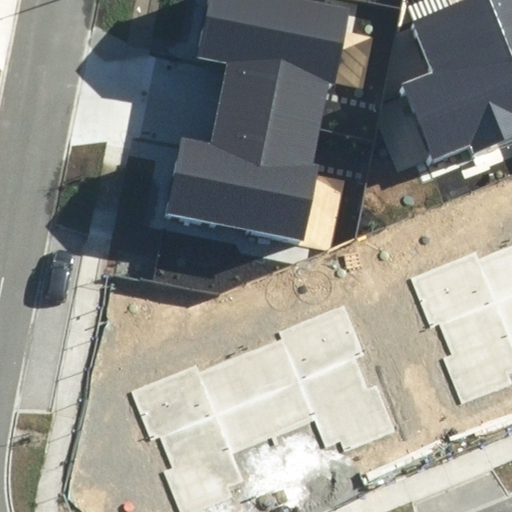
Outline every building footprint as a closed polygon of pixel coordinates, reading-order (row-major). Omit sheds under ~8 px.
[(218,107),(319,128),(328,86),(334,88),(350,12),(293,0),(209,0),(197,57),(227,63),(218,107)] [(511,0),(468,0),(407,26),(427,74),(395,87),(428,166),(471,148),(475,157),(511,141),(511,0)] [(311,165),(319,128),(218,107),(209,145),(181,139),(164,214),(302,244),(319,167),(311,165)] [(511,339),(511,244),(482,256),(480,250),(410,278),(430,327),(439,324),(452,357),(443,361),(461,405),(510,385),(506,376),(511,373),(511,347),(509,341),(511,339)] [(280,339),(241,355),(274,436),(314,421),(326,449),(341,443),(345,453),(397,432),(378,386),(368,390),(355,356),(364,353),(344,305),(278,332),(280,339)] [(274,436),(241,355),(203,370),(201,363),(131,392),(151,441),(160,437),(174,470),(164,474),(179,511),(198,511),(231,499),(227,489),(242,483),(230,454),(274,436)]
